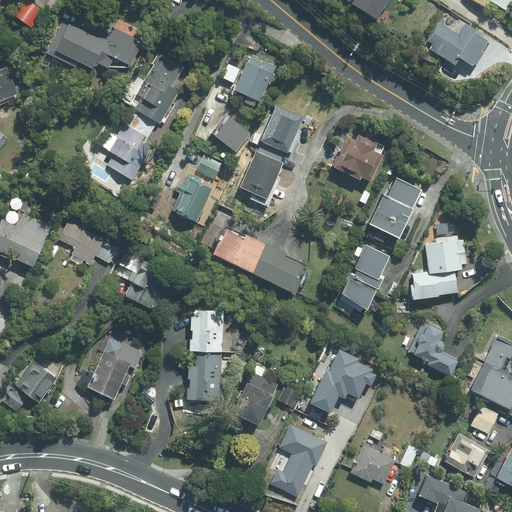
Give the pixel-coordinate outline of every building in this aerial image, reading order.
[(347,0),(345,3),(369,19),(381,0),(347,0)] [(511,0),(485,0),(485,1),(499,10),(505,0),(511,0)] [(20,2),(11,15),(23,23),(32,10),(20,2)] [(100,40),(58,19),(42,51),(71,65),(74,59),(85,65),(88,59),(101,66),(108,53),(127,63),(138,41),(108,25),(100,40)] [(454,32),(438,22),(425,41),(430,44),(427,48),(451,63),(454,58),(468,66),(477,52),(475,50),(481,41),(470,33),(471,31),(459,24),(454,32)] [(273,67),(245,54),(230,87),(257,100),(273,67)] [(0,97),(13,93),(3,66),(0,67),(0,97)] [(131,108),(155,122),(175,90),(169,86),(172,80),(149,66),(132,93),(138,97),(131,108)] [(298,116),(271,103),(254,139),(281,151),(298,116)] [(245,131),(223,115),(210,133),(232,149),(245,131)] [(129,179),(149,147),(137,140),(140,135),(121,123),(114,135),(105,130),(96,146),(110,154),(104,164),(129,179)] [(341,134),(326,164),(353,177),(355,173),(365,178),(380,145),(352,132),(349,138),(341,134)] [(277,162),(250,149),(232,184),(260,198),(277,162)] [(217,165),(199,157),(193,170),(211,178),(217,165)] [(207,183),(184,172),(179,182),(175,180),(171,189),(175,191),(166,208),(189,219),(207,183)] [(363,223),(391,236),(415,186),(390,175),(382,194),(378,192),(363,223)] [(0,219),(0,251),(26,264),(45,225),(17,212),(11,225),(0,219)] [(114,246),(64,219),(55,237),(71,246),(68,252),(86,262),(91,253),(106,261),(114,246)] [(216,227),(204,251),(283,290),(295,266),(276,256),(278,251),(240,232),(237,237),(216,227)] [(433,241),(421,242),(425,270),(408,272),(409,282),(405,283),(406,297),(453,291),(450,269),(458,268),(457,262),(463,261),(460,238),(454,238),(454,234),(432,237),(433,241)] [(382,253),(359,242),(348,265),(349,266),(347,271),(344,270),(334,290),(350,301),(347,307),(354,312),(377,273),(373,272),(382,253)] [(47,255),(55,259),(58,254),(61,256),(65,249),(53,243),(47,255)] [(137,257),(119,293),(152,310),(170,274),(137,257)] [(63,300),(51,295),(47,303),(59,308),(63,300)] [(218,349),(221,310),(194,308),(194,314),(185,314),(183,347),(218,349)] [(439,329),(420,320),(406,351),(422,359),(420,364),(443,375),(453,355),(445,352),(444,354),(436,351),(437,348),(440,342),(434,339),(439,329)] [(511,345),(493,335),(465,387),(506,409),(504,413),(511,416),(511,381),(502,377),(504,373),(494,368),(501,355),(505,357),(511,345)] [(106,336),(82,384),(107,396),(116,380),(122,383),(126,375),(120,372),(124,363),(131,367),(138,352),(106,336)] [(357,396),(362,398),(369,383),(373,385),(381,370),(358,360),(360,356),(340,347),(330,368),(327,367),(311,401),(330,410),(333,412),(341,396),(354,403),(357,396)] [(216,399),(220,351),(192,349),(191,364),(183,363),(181,397),(216,399)] [(55,375),(31,359),(12,385),(36,402),(55,375)] [(274,382),(247,369),(242,381),(240,380),(220,420),(238,429),(243,419),(251,423),(266,392),(268,394),(274,382)] [(298,388),(284,381),(275,399),(289,406),(298,388)] [(24,397),(9,386),(0,398),(0,401),(14,411),(24,397)] [(429,393),(423,408),(431,411),(437,397),(429,393)] [(204,404),(187,403),(186,414),(204,415),(204,404)] [(329,413),(307,403),(283,453),(302,462),(304,458),(312,462),(316,453),(337,463),(357,422),(346,417),(340,429),(325,421),(329,413)] [(495,413),(476,404),(467,424),(486,432),(495,413)] [(485,449),(455,432),(439,459),(469,476),(485,449)] [(391,460),(359,444),(346,471),(365,480),(367,476),(380,483),(391,460)] [(416,449),(406,444),(397,463),(407,468),(416,449)] [(511,449),(511,450),(505,447),(490,477),(511,488),(511,449)] [(460,490),(420,473),(412,492),(436,502),(432,511),(471,511),(474,507),(456,499),(460,490)]
